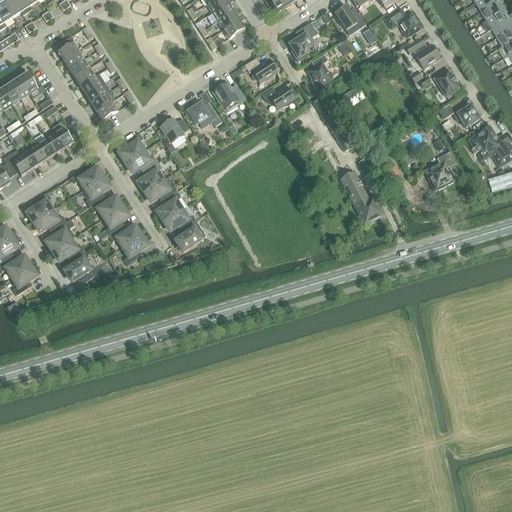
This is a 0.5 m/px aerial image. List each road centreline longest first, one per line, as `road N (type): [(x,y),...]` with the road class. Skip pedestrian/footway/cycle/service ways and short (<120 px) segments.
road 1 (secondary): [(0,377),(511,228)]
road 2 (residential): [(98,146),(269,36)]
road 3 (residential): [(98,146),(34,43)]
